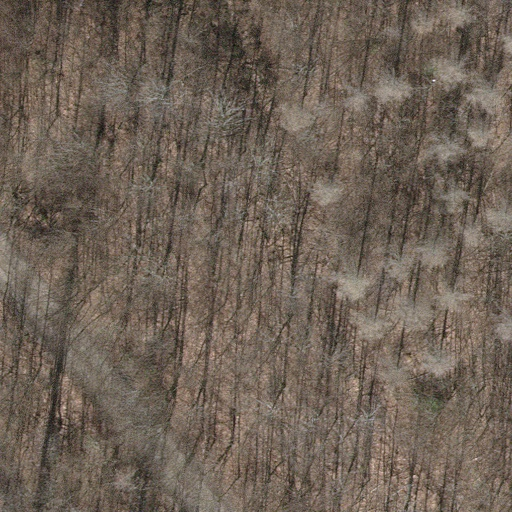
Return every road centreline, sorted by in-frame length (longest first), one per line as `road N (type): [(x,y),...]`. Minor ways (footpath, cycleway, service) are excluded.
road 1 (track): [(474,511),(379,374),(325,263),(237,0)]
road 2 (track): [(0,255),(203,511)]
